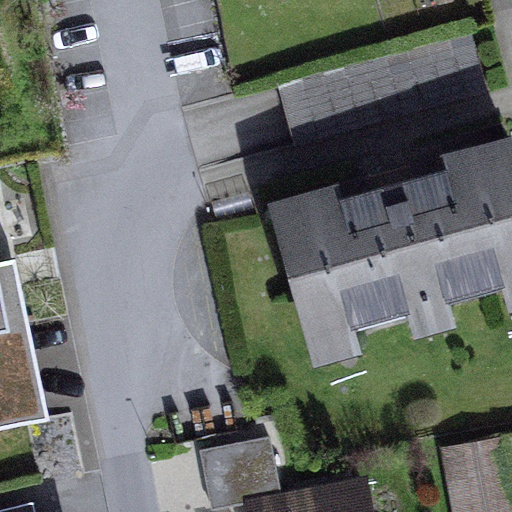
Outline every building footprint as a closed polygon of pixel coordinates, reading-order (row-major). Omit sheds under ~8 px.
[(471,35),(286,83),(294,113),(302,143),(486,94),(471,35)] [(312,340),(314,339),(351,329),(413,311),(446,302),(508,285),(511,283),(511,153),(507,138),(412,164),(416,179),(375,191),(370,176),(274,203),(312,340)] [(375,191),(416,179),(412,164),(401,167),(370,176),(375,191)] [(0,260),(0,403),(45,394),(15,257),(0,260)] [(419,331),(451,322),(446,302),(413,311),(419,331)] [(356,348),(351,329),(314,339),(319,359),(356,348)] [(0,428),(50,418),(45,394),(0,403),(0,428)] [(201,450),(213,509),(252,502),(281,496),(270,437),(201,450)] [(511,511),(511,482),(504,441),(446,451),(456,511),(511,511)] [(254,511),(261,511),(365,492),(363,480),(281,496),(252,502),(254,511)] [(369,511),(365,492),(261,511),(369,511)]
